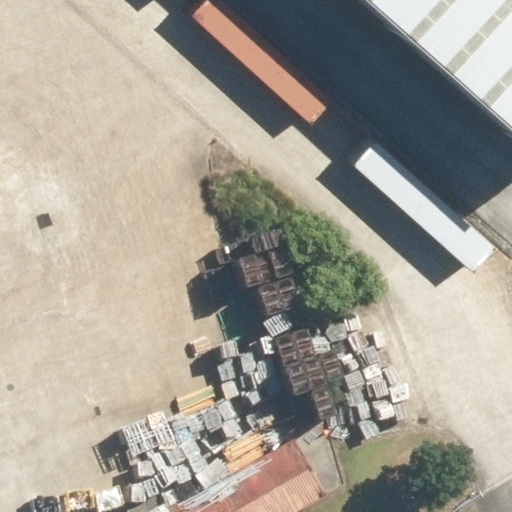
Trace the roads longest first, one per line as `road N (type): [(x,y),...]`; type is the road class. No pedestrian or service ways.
road 1 (unknown): [(153,0),(301,123),(401,224),(476,323),(511,400)]
road 2 (unknown): [(0,448),(38,431),(74,390),(122,198)]
